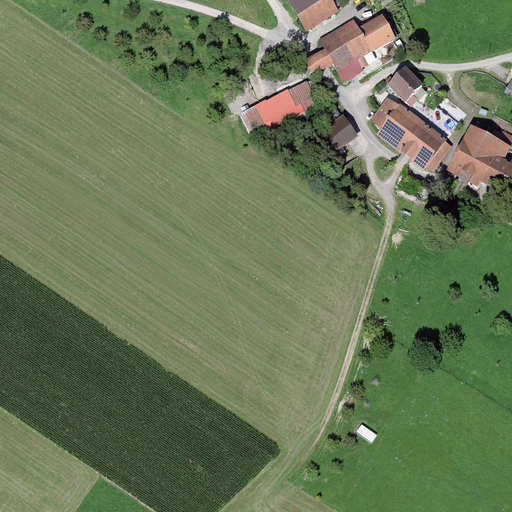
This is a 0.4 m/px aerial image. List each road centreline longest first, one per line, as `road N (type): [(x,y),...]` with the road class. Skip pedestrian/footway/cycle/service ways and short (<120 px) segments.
road 1 (track): [(257,511),(322,431),(335,402),(402,161)]
road 2 (unclassified): [(511,220),(370,139),(294,38)]
road 3 (track): [(511,54),(477,64),(402,66),(343,100)]
road 4 (track): [(294,38),(164,0)]
